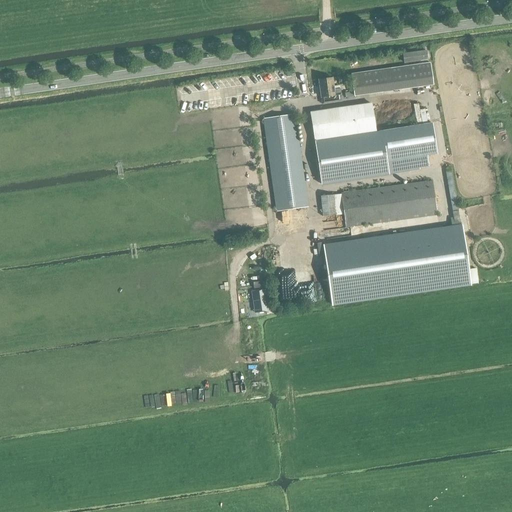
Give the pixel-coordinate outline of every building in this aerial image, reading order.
[(426,50),(404,54),(405,62),(427,59),(426,50)] [(354,94),(433,84),(431,61),(351,71),(354,94)] [(334,95),(332,78),(318,80),(319,82),(318,83),(319,86),(321,98),(322,104),(341,101),(340,94),(334,95)] [(371,103),(310,113),(314,141),(321,182),(321,185),(334,183),(388,175),(386,162),(426,156),(436,154),(432,123),(375,132),(371,103)] [(277,210),(307,206),(293,115),(262,119),(277,210)] [(431,179),(320,195),(325,230),(436,215),(431,179)] [(453,222),(460,220),(458,214),(451,216),(453,222)] [(323,245),(332,305),(461,287),(471,286),(470,284),(468,269),(462,226),(323,245)] [(476,268),(468,269),(470,284),(471,284),(478,283),(478,281),(477,275),(476,268)] [(300,290),(306,291),(306,297),(314,298),(315,275),(305,274),(305,282),(300,282),(300,290)] [(255,282),(242,283),(244,304),(256,303),(255,282)]
